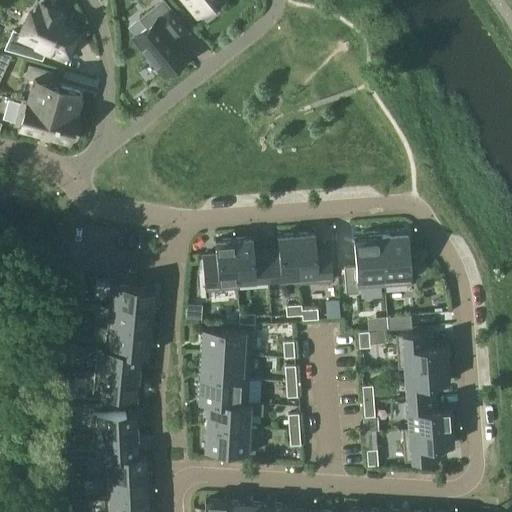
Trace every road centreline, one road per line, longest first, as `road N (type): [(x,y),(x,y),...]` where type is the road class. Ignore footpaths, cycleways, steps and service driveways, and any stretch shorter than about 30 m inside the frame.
road 1 (residential): [(185,474),(452,492),(467,487),(475,470),(467,318),(440,236),(422,212),(178,218)]
road 2 (residential): [(99,157),(264,23),(276,0)]
road 3 (residential): [(89,0),(110,79),(99,157)]
